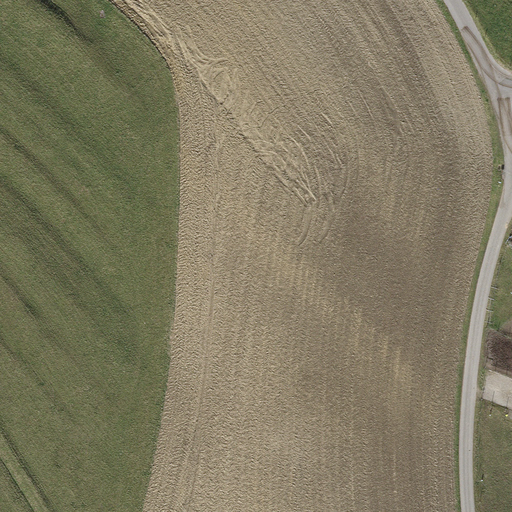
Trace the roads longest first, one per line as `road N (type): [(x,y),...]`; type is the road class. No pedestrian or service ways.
road 1 (track): [(511,201),(468,393),(472,511)]
road 2 (track): [(453,0),(511,110)]
